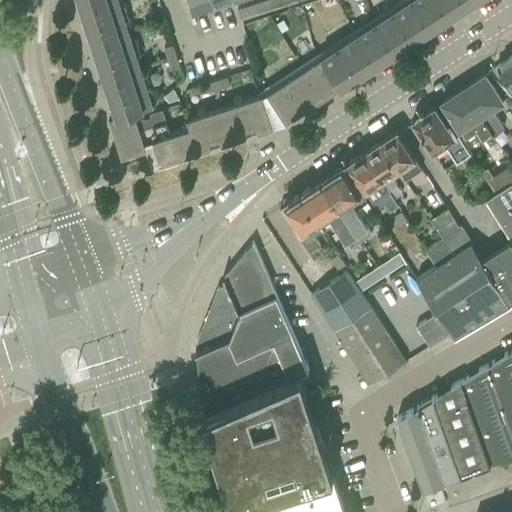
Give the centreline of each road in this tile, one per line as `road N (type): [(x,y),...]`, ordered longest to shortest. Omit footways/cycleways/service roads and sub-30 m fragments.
road 1 (tertiary): [(219,206),(511,14)]
road 2 (unclassified): [(393,511),(359,415),(511,326)]
road 3 (primary): [(157,511),(98,321)]
road 4 (primary): [(41,344),(99,511)]
road 5 (tertiary): [(98,321),(219,206)]
road 6 (residential): [(38,154),(28,61),(32,0)]
road 7 (tertiary): [(219,206),(82,269)]
road 8 (primary): [(82,269),(38,154)]
